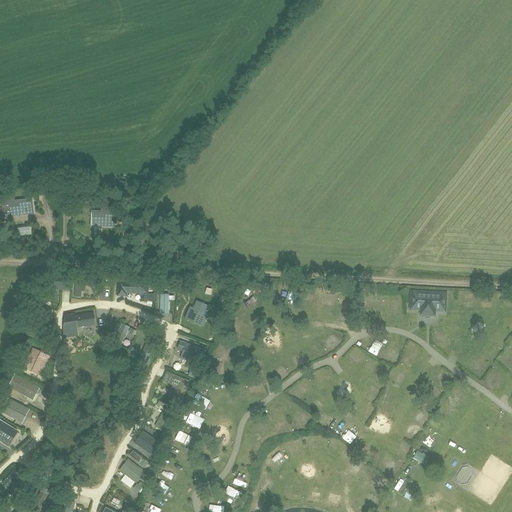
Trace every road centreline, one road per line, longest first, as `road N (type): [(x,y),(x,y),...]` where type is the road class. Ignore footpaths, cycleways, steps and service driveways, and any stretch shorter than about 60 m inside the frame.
road 1 (track): [(511,285),(0,250)]
road 2 (track): [(339,371),(343,406),(359,428),(342,479),(348,511)]
